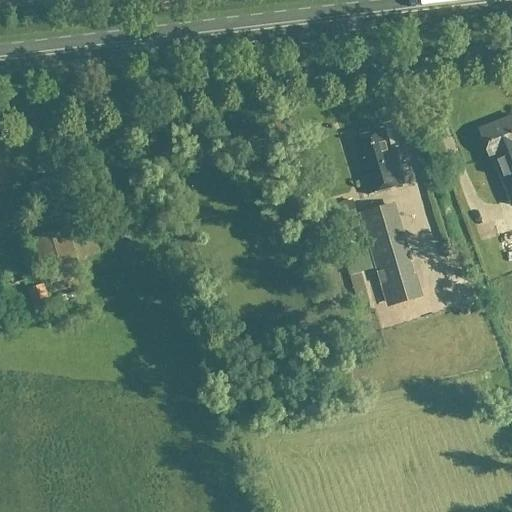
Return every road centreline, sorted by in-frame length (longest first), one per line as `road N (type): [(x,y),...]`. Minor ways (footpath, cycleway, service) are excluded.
road 1 (unclassified): [(0,114),(511,53)]
road 2 (primary): [(0,61),(511,1)]
